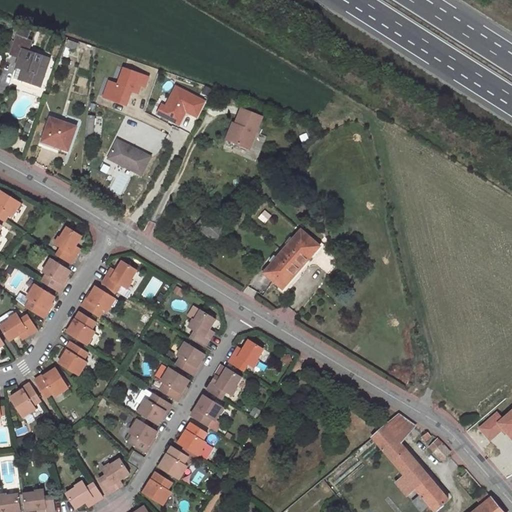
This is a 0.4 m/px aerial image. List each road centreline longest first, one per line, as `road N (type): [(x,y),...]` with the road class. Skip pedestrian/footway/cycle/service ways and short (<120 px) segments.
road 1 (tertiary): [(511,501),(439,424),(246,308)]
road 2 (residential): [(109,511),(131,493),(246,308)]
road 3 (residential): [(0,377),(23,368),(40,348),(114,227)]
road 4 (trunk): [(361,0),(511,95)]
road 5 (tertiary): [(246,308),(114,227)]
road 6 (tertiary): [(114,227),(0,161)]
road 7 (trunk): [(511,64),(410,0)]
